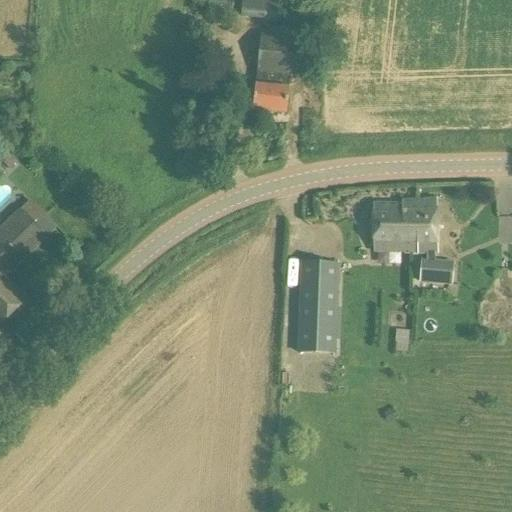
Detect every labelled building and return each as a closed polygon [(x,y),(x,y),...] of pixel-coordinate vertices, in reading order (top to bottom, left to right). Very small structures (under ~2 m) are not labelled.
[(279,22),(282,0),(242,0),(240,17),(279,22)] [(297,78),(301,40),(261,36),(252,111),(285,115),(290,78),(297,78)] [(0,325),(1,326),(26,300),(7,279),(49,238),(35,225),(45,215),(30,200),(0,228),(0,325)] [(437,256),(435,200),(403,202),(403,205),(374,205),(375,256),(427,256),(435,256),(437,256)] [(486,257),(508,256),(507,238),(508,238),(507,211),(484,212),(486,257)] [(435,256),(427,256),(427,261),(426,261),(421,260),(421,282),(421,283),(453,285),(454,262),(435,261),(435,256)] [(301,294),(298,353),(335,354),(338,269),(338,265),(335,265),(302,264),(301,294)] [(365,286),(413,286),(413,264),(365,264),(365,286)] [(435,302),(435,293),(416,294),(416,303),(435,302)] [(454,297),(456,321),(464,320),(462,296),(454,297)] [(378,327),(348,326),(347,361),(377,362),(378,327)] [(437,373),(435,363),(411,368),(412,377),(437,373)]
